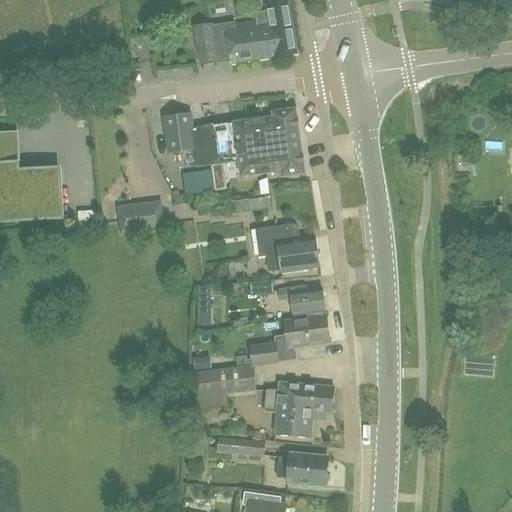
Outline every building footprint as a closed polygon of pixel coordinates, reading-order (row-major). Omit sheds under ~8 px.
[(271,19),(244,24),(251,62),(298,52),(288,1),(268,5),(271,19)] [(141,17),(142,28),(154,27),(153,15),(141,17)] [(251,62),(244,24),(229,27),(228,25),(214,28),(213,25),(196,29),(203,67),(221,64),(220,59),(232,57),(233,65),(251,62)] [(196,149),(195,149),(197,167),(239,162),(241,177),(282,172),(283,177),(306,174),(297,109),(274,112),(274,117),(235,122),(235,121),(205,125),(205,126),(194,128),(196,149)] [(169,152),(195,149),(196,149),(194,128),(192,113),(165,117),(169,152)] [(0,133),(0,222),(62,219),(59,168),(19,170),(17,133),(0,133)] [(187,195),(227,189),(224,166),(184,171),(187,195)] [(260,181),(261,194),(270,193),(268,177),(260,181)] [(151,228),(148,205),(120,209),(123,232),(151,228)] [(268,255),(270,270),(282,269),(283,273),(320,268),(317,238),(301,240),(300,228),(295,225),(265,228),(254,230),(258,256),(268,255)] [(274,294),(273,281),(250,282),(251,295),(274,294)] [(198,287),(197,325),(211,325),(211,287),(198,287)] [(291,289),(279,291),(280,301),(283,319),(326,314),(323,291),(307,293),(307,287),(291,289)] [(330,342),(327,317),(285,322),(287,335),(274,337),(274,343),(250,346),(253,366),(277,363),(276,349),(330,342)] [(210,357),(193,359),(195,370),(211,369),(210,357)] [(238,367),(247,366),(246,357),(237,358),(238,367)] [(227,395),(257,391),(254,367),(192,372),(195,398),(197,410),(228,407),(227,395)] [(281,383),(280,392),(268,391),(266,412),(278,413),(276,435),(312,438),(313,420),(327,422),(328,413),(332,414),(334,388),(281,383)] [(265,443),(218,439),(217,454),(264,458),(265,443)] [(292,459),(279,459),(275,479),(290,481),(289,483),(326,487),(329,458),(292,454),(292,459)] [(285,511),(287,504),(279,502),(279,499),(244,494),(242,510),(249,511),(285,511)]
